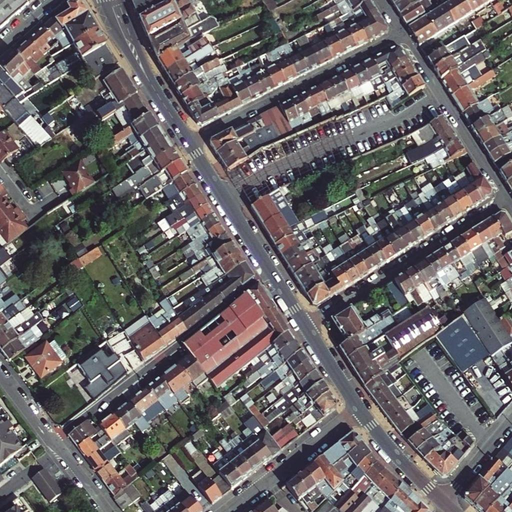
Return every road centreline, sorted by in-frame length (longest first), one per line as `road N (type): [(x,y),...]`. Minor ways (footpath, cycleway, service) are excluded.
road 1 (residential): [(186,140),(401,32)]
road 2 (residential): [(505,197),(304,328)]
road 3 (secondary): [(186,140),(304,328)]
road 4 (residential): [(505,197),(412,52)]
road 5 (residential): [(359,410),(228,511)]
road 6 (residential): [(180,339),(51,436)]
road 7 (secondary): [(108,0),(186,140)]
road 8 (secondary): [(359,410),(442,500)]
